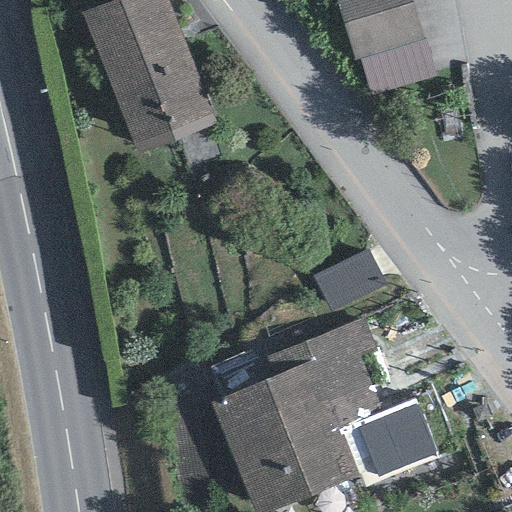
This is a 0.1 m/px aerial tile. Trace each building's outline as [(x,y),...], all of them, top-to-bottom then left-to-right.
[(166,0),(115,0),(81,14),(137,155),(216,124),(166,0)] [(336,0),(354,60),(361,58),(372,95),(435,77),(413,0),(336,0)] [(314,275),(332,313),(387,287),(369,249),(314,275)] [(363,317),(266,357),(274,378),(211,404),(254,511),(271,511),(358,477),(339,429),(382,412),(360,359),(377,352),(363,317)] [(417,406),(360,429),(379,477),(436,454),(417,406)]
